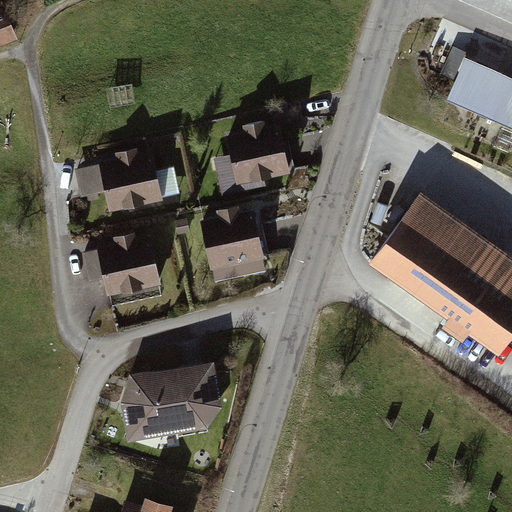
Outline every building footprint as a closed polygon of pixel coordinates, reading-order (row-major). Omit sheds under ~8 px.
[(10,8),(0,11),(0,51),(23,43),(10,8)] [(511,75),(471,58),(452,104),(511,129),(511,75)] [(289,127),(232,138),(241,187),(298,176),(289,127)] [(159,154),(105,165),(115,215),(169,204),(159,154)] [(511,357),(511,250),(428,191),(376,265),(456,322),(450,331),(470,346),(478,335),(511,359),(511,357)] [(265,212),(207,225),(217,273),(275,260),(265,212)] [(158,240),(103,251),(112,298),(167,287),(158,240)] [(220,363),(135,378),(126,405),(132,443),(213,430),(228,410),(220,363)] [(128,511),(183,511),(155,503),(153,510),(130,504),(128,511)]
